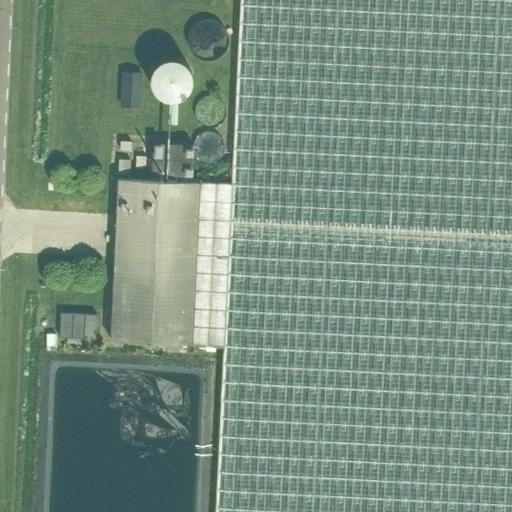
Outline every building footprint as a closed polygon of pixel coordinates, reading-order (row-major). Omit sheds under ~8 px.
[(198,182),(190,343),(190,344),(223,346),(214,511),(511,511),(511,0),(239,0),(231,182),(198,182)] [(166,97),(169,98),(173,98),(177,97),(178,97),(182,95),(185,93),(186,92),(188,89),(190,86),(191,83),(192,81),(192,77),(192,74),(191,72),(190,68),(188,65),(186,62),(185,61),(182,59),(178,57),(175,56),(171,56),(169,56),(166,57),(164,57),(161,59),(159,60),(156,62),(154,65),(153,67),(151,70),(150,74),(150,77),(150,79),(151,83),(151,84),(152,86),(154,89),(156,92),(159,94),(162,96),(164,97),(166,97)] [(140,104),(141,72),(122,71),(122,104),(140,104)] [(120,149),(131,150),(131,141),(120,140),(120,149)] [(152,142),(151,174),(191,176),(193,144),(152,142)] [(130,159),(119,158),(118,174),(129,174),(130,159)] [(110,340),(190,343),(198,182),(118,178),(110,340)] [(94,338),(95,313),(59,311),(58,337),(94,338)]
